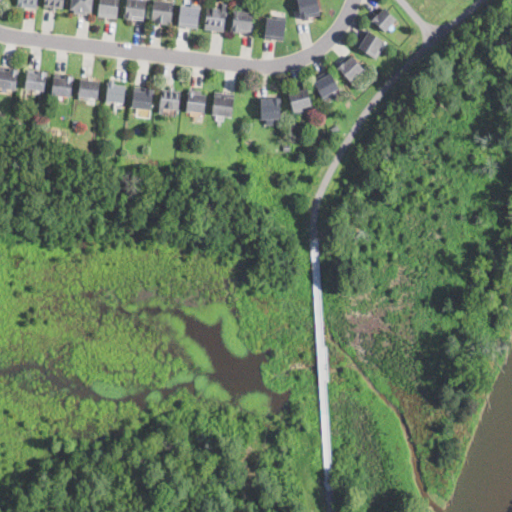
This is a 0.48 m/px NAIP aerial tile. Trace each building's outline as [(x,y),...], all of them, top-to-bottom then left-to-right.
[(37,0),(37,8),(18,6),(18,0),(37,0)] [(64,0),(64,8),(56,7),(55,11),(51,10),(51,6),(45,6),(45,0),(64,0)] [(93,0),(92,12),(87,11),(87,14),(74,12),(75,10),(71,9),(71,0),(93,0)] [(119,0),(117,17),(117,18),(99,16),(100,0),(119,0)] [(146,0),(145,19),(125,17),(126,0),(146,0)] [(154,0),(174,2),(172,21),(168,21),(168,24),(155,23),(155,19),(152,19),(154,0)] [(303,18),(301,18),(297,0),(318,0),(322,14),(303,18)] [(226,7),(224,30),(224,31),(205,29),(205,27),(207,7),(222,8),(222,3),(227,4),(226,7)] [(199,7),(197,28),(178,26),(180,5),(199,7)] [(389,12),(396,19),(385,32),(371,20),(377,14),(377,15),(384,7),(389,12)] [(252,28),(252,33),(232,30),(233,28),(235,10),(254,12),(252,28)] [(285,28),(284,39),(265,38),(265,35),(266,17),(286,19),(285,28)] [(375,56),(356,44),(366,29),(385,42),(375,56)] [(355,59),(363,68),(364,69),(350,82),(336,67),(343,61),(344,62),(352,55),(355,59)] [(17,88),(17,89),(0,87),(0,67),(19,70),(17,88)] [(44,89),(44,90),(25,88),(27,68),(47,71),(44,89)] [(324,96),(322,97),(313,79),(329,70),(339,89),(324,96)] [(72,94),(72,96),(52,94),(55,74),(74,76),(72,94)] [(99,94),(98,97),(89,97),(88,99),(79,98),(81,78),(100,81),(99,94)] [(124,101),(124,103),(111,101),(111,103),(106,103),(108,80),(118,81),(118,84),(126,85),(124,101)] [(175,87),(175,90),(181,91),(179,109),(163,107),(163,113),(159,112),(162,88),(169,89),(169,86),(175,87)] [(151,109),(132,107),(134,87),(154,89),(151,109)] [(305,110),(296,112),(290,93),(307,87),(312,105),(304,107),(305,110)] [(204,110),(204,112),(187,110),(189,88),(202,90),(201,94),(206,95),(204,110)] [(233,113),(232,116),(212,114),(215,92),(235,94),(233,113)] [(274,118),(274,124),(267,124),(266,119),(261,119),(261,98),(281,97),(281,118),(274,118)] [(339,128),(333,132),(330,127),(337,123),(339,128)]
